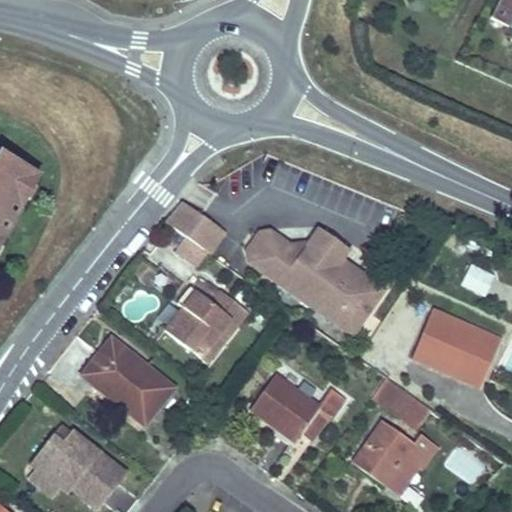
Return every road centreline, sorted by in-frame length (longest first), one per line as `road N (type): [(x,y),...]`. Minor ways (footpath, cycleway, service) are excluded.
road 1 (residential): [(0,390),(208,123)]
road 2 (primary): [(285,99),(511,208)]
road 3 (unknown): [(153,190),(234,214),(326,214),(386,243)]
road 4 (primary): [(0,16),(177,65)]
road 5 (residential): [(281,511),(206,469),(179,482),(156,511)]
